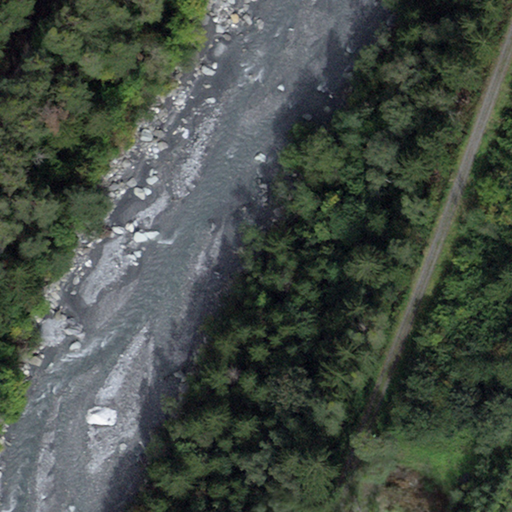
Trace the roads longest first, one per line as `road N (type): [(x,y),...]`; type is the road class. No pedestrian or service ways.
road 1 (track): [(341,511),(421,254),(511,37)]
road 2 (track): [(58,0),(0,115)]
